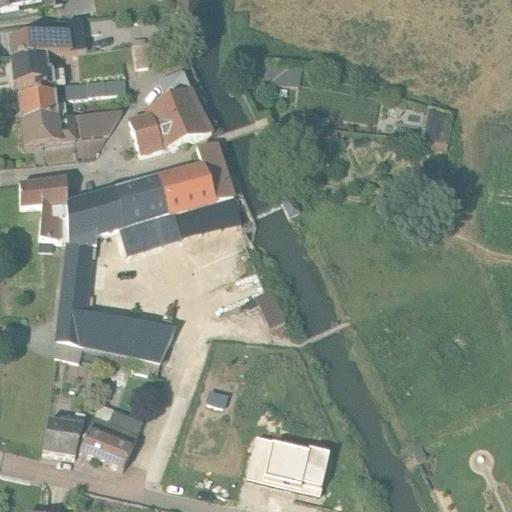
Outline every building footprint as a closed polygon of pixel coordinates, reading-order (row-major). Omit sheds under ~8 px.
[(50,0),(0,0),(0,14),(17,12),(18,16),(41,13),(41,12),(52,10),(50,0)] [(7,45),(9,65),(45,60),(70,57),(68,38),(7,45)] [(149,47),(131,49),(134,72),(147,70),(149,47)] [(45,60),(9,65),(12,89),(33,86),(33,93),(64,89),(62,73),(47,75),(45,60)] [(269,70),(250,71),(251,84),(269,84),(269,90),(297,90),(300,72),(269,71),(269,70)] [(128,129),(139,160),(200,142),(210,137),(180,75),(179,76),(181,82),(160,91),(158,86),(156,86),(164,105),(146,113),(147,121),(130,126),(128,129)] [(123,83),(65,89),(67,103),(124,96),(123,83)] [(18,101),(20,125),(66,120),(64,106),(55,107),(54,98),(18,101)] [(427,110),(422,144),(446,148),(451,116),(427,110)] [(66,120),(20,125),(23,150),(59,147),(58,146),(73,144),(73,142),(106,139),(121,115),(120,114),(66,120)] [(195,155),(201,172),(213,207),(231,202),(215,149),(195,155)] [(201,172),(157,183),(168,219),(169,222),(213,207),(201,172)] [(66,207),(65,183),(18,188),(19,211),(40,210),(37,252),(51,253),(52,244),(67,245),(55,343),(82,349),(84,349),(100,352),(159,365),(166,366),(173,332),(127,323),(86,316),(92,249),(94,249),(95,241),(120,234),(126,257),(179,242),(179,244),(239,229),(231,202),(213,207),(169,222),(168,219),(120,232),(113,195),(66,207)] [(157,183),(113,195),(120,232),(168,219),(157,183)] [(289,196),(279,203),(288,222),(298,215),(289,196)] [(284,324),(269,293),(244,305),(247,312),(257,308),(267,331),(284,324)] [(55,343),(53,359),(78,364),(82,349),(55,343)] [(100,352),(84,349),(82,359),(97,363),(97,361),(100,352)] [(159,365),(100,352),(97,361),(130,369),(130,372),(156,378),(159,365)] [(99,406),(78,457),(121,474),(142,424),(99,406)] [(46,424),(41,457),(73,462),(84,416),(75,413),(74,419),(60,417),(58,425),(46,424)]
